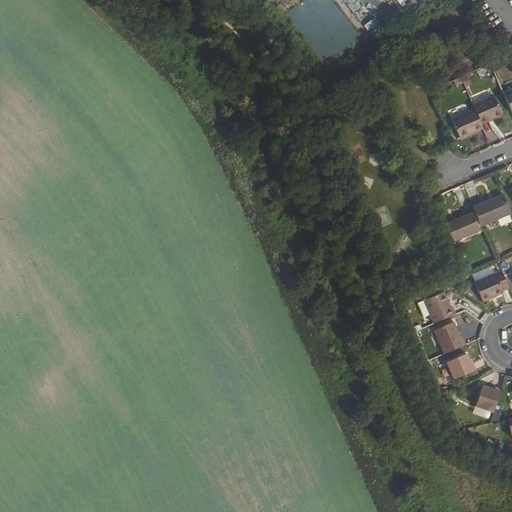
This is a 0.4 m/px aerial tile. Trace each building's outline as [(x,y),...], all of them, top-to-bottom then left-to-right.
[(511,88),(502,93),(511,114),(511,113),(511,88)] [(474,109),(480,123),(500,115),(492,96),(472,104),(474,109)] [(450,120),(457,138),(482,128),(480,123),(474,109),(450,120)] [(472,207),(480,226),(494,221),(496,226),(511,219),(511,217),(510,214),(502,195),(472,207)] [(471,213),(444,225),(451,242),(478,231),(471,213)] [(474,284),(482,303),(502,294),(501,291),(508,288),(501,272),(474,284)] [(423,302),(433,325),(455,315),(451,308),(449,309),(442,294),(423,302)] [(429,316),(423,302),(417,304),(423,319),(429,316)] [(433,333),(443,355),(465,345),(462,337),(460,338),(453,323),(433,333)] [(447,363),(455,379),(476,370),(473,363),(471,364),(469,360),(467,354),(447,363)] [(480,386),(473,406),(491,413),(499,390),(491,387),(491,389),(487,388),(480,386)]
